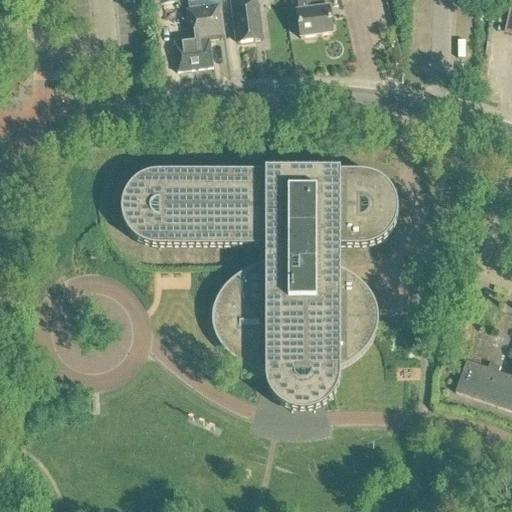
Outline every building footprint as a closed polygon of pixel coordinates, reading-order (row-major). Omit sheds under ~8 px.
[(235,0),(236,4),(232,5),(238,46),(261,43),(256,4),(267,3),(266,0),(235,0)] [(291,0),(294,17),(297,16),(300,42),(332,38),(329,12),(326,12),(325,4),(341,0),(291,0)] [(177,77),(213,72),(210,45),(222,43),(218,9),(186,13),(189,42),(173,44),(177,77)] [(130,191),(125,200),(122,210),(122,221),(125,231),(131,240),(139,247),(148,251),(159,253),(266,253),(266,268),(253,272),(241,277),(230,286),(222,296),(218,305),(216,308),(214,321),(214,335),(220,347),(229,358),(239,368),(252,374),(265,378),(266,388),(269,398),(275,406),(282,412),(291,417),(300,418),(310,418),(319,415),(327,410),(333,403),(338,394),(340,383),(340,373),(351,368),(360,361),(367,353),(373,343),(377,333),(378,321),(375,309),(370,298),(362,288),(352,280),(340,274),(340,253),(362,253),(372,251),(381,246),(389,239),(395,230),(397,220),(397,210),(394,200),(388,191),(380,184),(371,179),(360,178),(158,178),(148,180),(138,184),(130,191)] [(511,374),(467,361),(458,394),(511,409),(511,374)]
